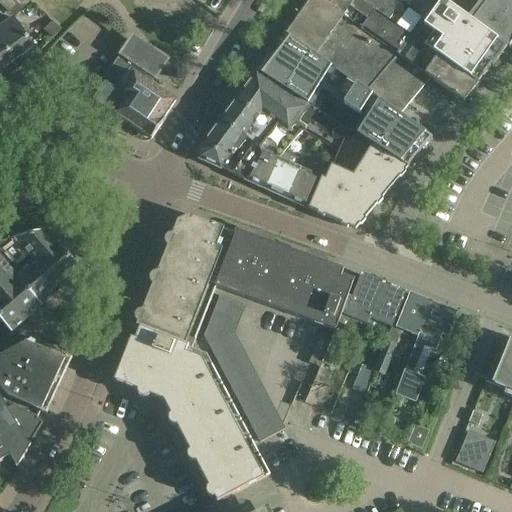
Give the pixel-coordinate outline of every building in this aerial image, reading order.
[(27,0),(4,0),(19,14),(30,2),(27,0)] [(316,0),(310,0),(284,37),(330,69),(346,80),(370,97),(402,59),(365,34),(343,18),(316,0)] [(402,59),(407,63),(420,45),(415,42),(356,0),(316,0),(343,18),(365,34),(402,59)] [(508,50),(447,6),(438,0),(356,0),(415,42),(420,45),(478,86),(492,68),(505,50),(507,51),(508,50)] [(511,0),(452,0),(447,6),(508,50),(511,43),(511,0)] [(13,19),(0,28),(0,40),(19,68),(38,54),(13,19)] [(60,30),(52,22),(44,31),(52,39),(60,30)] [(258,71),(256,74),(307,106),(330,69),(284,37),(284,38),(279,44),(279,45),(277,47),(265,63),(263,65),(258,71),(258,72),(258,71)] [(0,80),(19,68),(0,40),(0,80)] [(478,86),(420,45),(407,63),(430,79),(463,103),(478,86)] [(430,79),(407,63),(402,59),(370,97),(399,117),(430,79)] [(124,89),(98,72),(75,106),(81,111),(96,122),(102,126),(110,130),(118,134),(126,137),(140,142),(144,135),(151,140),(162,123),(161,122),(169,110),(175,102),(158,91),(134,74),(124,89)] [(319,142),(337,152),(346,131),(316,112),(307,106),(256,74),(243,91),(267,107),(264,111),(298,136),(302,132),(319,142)] [(346,80),(332,101),(366,123),(356,137),(359,139),(372,147),(389,159),(407,170),(408,169),(407,169),(409,167),(418,156),(418,155),(419,156),(420,154),(420,153),(421,153),(430,142),(432,140),(419,131),(399,117),(370,97),(346,80)] [(243,91),(242,92),(226,114),(245,127),(243,129),(264,144),(272,150),(271,152),(278,158),(278,159),(283,154),(294,139),(298,136),(264,111),(267,107),(243,91)] [(199,160),(244,181),(250,170),(260,152),(259,151),(264,144),(243,129),(245,127),(226,114),(198,153),(199,160)] [(349,229),(355,231),(359,226),(361,227),(366,222),(364,220),(376,206),(379,206),(383,202),(382,199),(399,179),(402,179),(406,175),(405,172),(407,170),(389,159),(372,147),(359,139),(356,137),(346,131),(337,152),(327,173),(310,211),(317,214),(317,217),(323,219),(325,218),(341,225),(341,228),(347,230),(349,229)] [(244,181),(265,190),(278,159),(278,158),(271,152),(272,150),(264,144),(259,151),(260,152),(250,170),(244,181)] [(302,162),(283,154),(278,159),(265,190),(285,200),(300,169),(298,169),(302,162)] [(327,173),(302,162),(298,169),(300,169),(285,200),(310,211),(327,173)] [(177,222),(135,328),(139,330),(175,344),(191,350),(215,287),(234,236),(223,232),(224,230),(190,216),(177,222)] [(62,254),(45,231),(0,242),(0,320),(10,333),(81,271),(72,261),(62,254)] [(235,232),(234,236),(215,287),(335,332),(350,298),(348,297),(354,280),(341,275),(343,271),(235,232)] [(363,336),(365,329),(384,285),(361,276),(352,298),(350,298),(335,332),(330,343),(327,350),(324,356),(322,362),(321,363),(331,367),(344,335),(339,332),(341,327),(363,336)] [(384,285),(365,329),(372,332),(375,323),(391,330),(392,328),(406,294),(384,285)] [(418,338),(432,304),(409,295),(396,329),(392,328),(391,330),(375,373),(384,377),(402,332),(418,338)] [(432,304),(418,338),(395,396),(415,404),(425,380),(416,377),(422,362),(426,363),(432,348),(436,350),(442,336),(447,339),(457,314),(432,304)] [(131,340),(114,383),(164,403),(217,504),(270,476),(212,366),(205,369),(171,356),(175,344),(139,330),(134,341),(131,340)] [(75,359),(71,357),(31,339),(0,358),(0,389),(10,397),(49,415),(75,359)] [(330,343),(320,339),(316,346),(327,350),(330,343)] [(511,342),(509,342),(508,345),(502,343),(503,342),(501,342),(485,383),(511,393),(511,342)] [(327,350),(316,346),(314,352),(324,356),(327,350)] [(324,356),(314,352),(311,358),(322,362),(324,356)] [(322,362),(311,358),(308,364),(319,369),(321,363),(322,362)] [(356,379),(352,391),(364,396),(368,384),(356,379)] [(323,390),(311,386),(304,404),(316,409),(323,390)] [(0,462),(10,457),(16,469),(30,446),(29,446),(43,423),(37,419),(38,418),(13,406),(7,410),(0,398),(0,462)] [(482,416),(473,412),(469,423),(478,427),(482,416)] [(429,432),(415,426),(407,445),(421,450),(429,432)]
